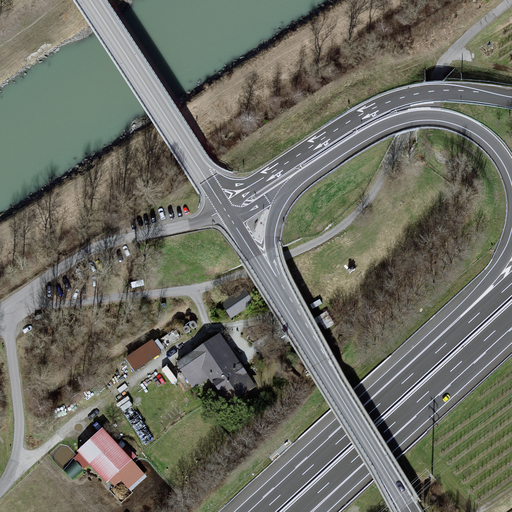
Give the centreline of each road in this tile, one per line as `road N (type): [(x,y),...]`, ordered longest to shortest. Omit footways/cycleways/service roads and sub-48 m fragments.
road 1 (unclassified): [(511,0),(444,61),(370,198),(328,232),(233,278),(180,292),(12,304)]
road 2 (motorway): [(511,98),(430,91),(390,101),(220,202)]
road 3 (motorway): [(292,185),(354,142),(418,116),(475,129),(511,174)]
road 4 (tertiary): [(89,0),(220,202)]
road 5 (unclassified): [(224,207),(107,245),(12,304)]
road 6 (motorway): [(433,354),(261,511)]
road 7 (tertiary): [(291,315),(410,511)]
road 8 (motorway): [(350,462),(511,316)]
road 9 (unclassified): [(12,304),(21,463),(0,498)]
road 10 (motorway): [(291,315),(269,240),(275,209),(292,185)]
road 11 (motorway): [(511,241),(433,354)]
